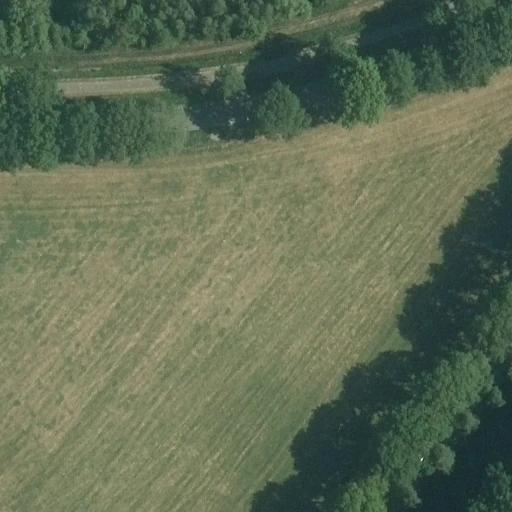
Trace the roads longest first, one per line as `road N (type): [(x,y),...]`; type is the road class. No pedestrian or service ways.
road 1 (tertiary): [(511,28),(310,97),(227,113),(0,124)]
road 2 (unclassified): [(381,511),(511,339)]
